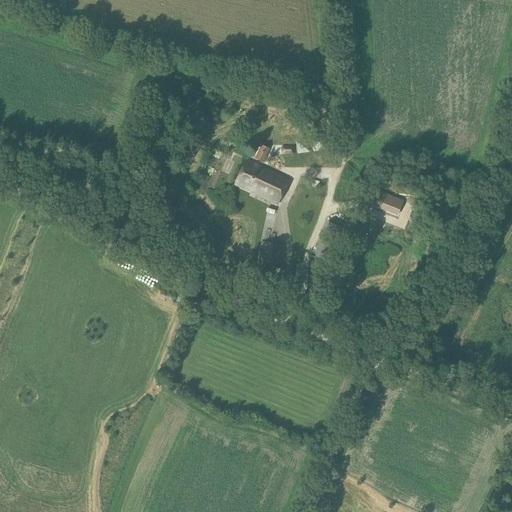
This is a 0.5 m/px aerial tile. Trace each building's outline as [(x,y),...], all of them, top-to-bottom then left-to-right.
[(270,150),(261,145),(255,159),(264,163),(270,150)] [(294,147),(282,147),(282,155),(294,155),(294,147)] [(277,205),(288,180),(246,161),(235,185),(277,205)] [(398,216),(403,202),(375,190),(369,204),(398,216)] [(280,269),(285,247),(262,242),(257,264),(280,269)] [(357,264),(362,252),(353,248),(348,260),(357,264)]
